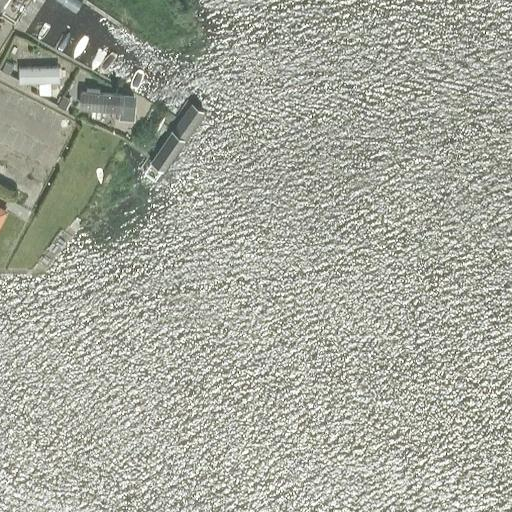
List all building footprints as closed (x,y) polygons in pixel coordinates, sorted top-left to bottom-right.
[(18,0),(0,0),(0,6),(10,13),(18,0)] [(6,62),(1,71),(8,75),(13,66),(6,62)] [(58,67),(17,68),(18,84),(59,83),(58,67)] [(62,97),(57,107),(64,110),(69,100),(62,97)] [(118,100),(73,98),(73,114),(119,116),(118,100)] [(163,170),(204,111),(192,102),(150,162),(163,170)] [(0,200),(0,223),(9,205),(0,200)]
